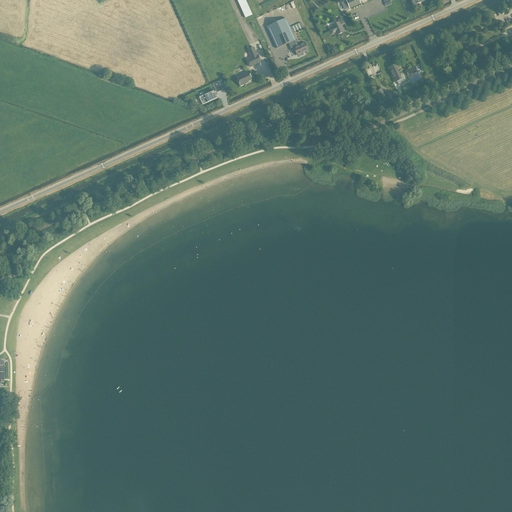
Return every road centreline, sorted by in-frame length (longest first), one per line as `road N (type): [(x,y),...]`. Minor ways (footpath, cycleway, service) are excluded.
road 1 (unknown): [(0,233),(303,96),(315,95),(361,125),(511,57)]
road 2 (tertiary): [(0,211),(472,0)]
